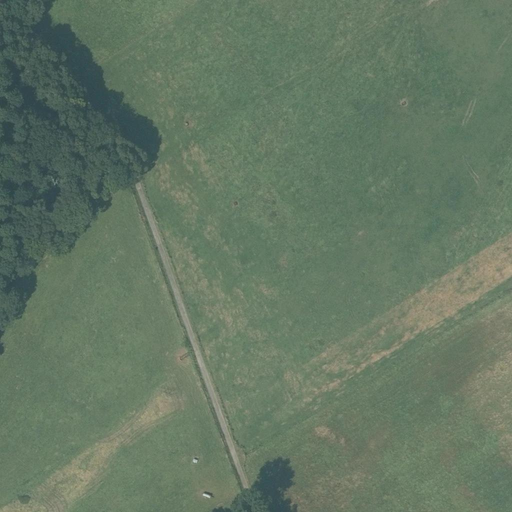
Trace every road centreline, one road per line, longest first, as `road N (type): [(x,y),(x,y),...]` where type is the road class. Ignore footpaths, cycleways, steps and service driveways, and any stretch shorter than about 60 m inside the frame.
road 1 (track): [(256,511),(132,167),(39,53),(36,0)]
road 2 (unknown): [(132,167),(49,241),(18,283),(0,329)]
